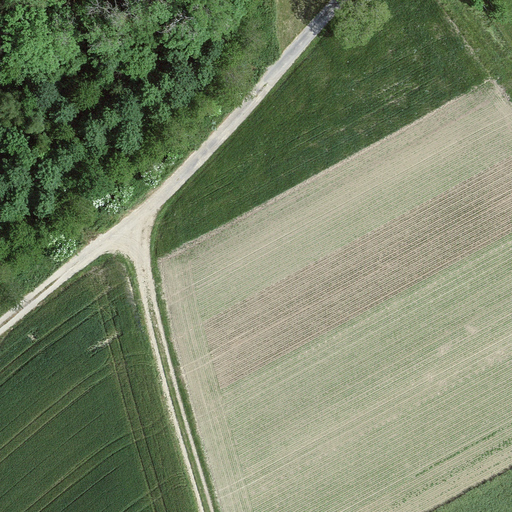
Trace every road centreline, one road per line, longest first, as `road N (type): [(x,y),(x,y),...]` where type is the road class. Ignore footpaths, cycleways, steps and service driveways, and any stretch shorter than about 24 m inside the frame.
road 1 (track): [(0,319),(135,216),(313,35)]
road 2 (track): [(107,235),(139,245),(151,266),(209,511)]
